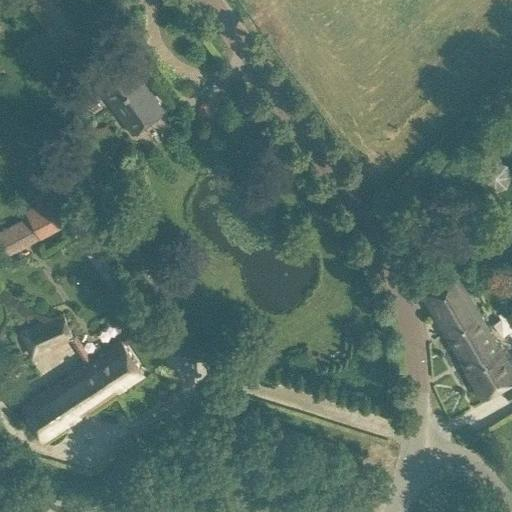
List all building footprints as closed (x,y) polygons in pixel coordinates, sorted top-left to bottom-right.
[(19,49),(38,77),(68,56),(48,28),(19,49)] [(133,133),(149,121),(165,109),(118,44),(102,56),(86,68),(133,133)] [(41,234),(82,213),(70,191),(47,203),(44,199),(27,208),(30,212),(41,234)] [(125,206),(103,224),(138,267),(160,249),(125,206)] [(41,234),(30,212),(0,228),(0,244),(5,254),(41,234)] [(511,379),(511,364),(508,358),(458,273),(440,283),(423,293),(483,396),(511,379)] [(65,313),(29,329),(39,352),(75,336),(65,313)] [(93,358),(114,390),(144,371),(122,338),(93,358)] [(43,437),(93,404),(114,390),(93,358),(21,405),(43,437)]
